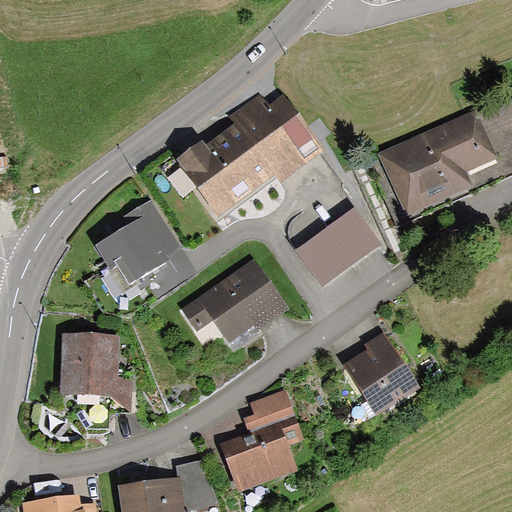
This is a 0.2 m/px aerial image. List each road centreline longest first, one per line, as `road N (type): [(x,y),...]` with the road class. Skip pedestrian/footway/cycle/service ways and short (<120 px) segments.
road 1 (residential): [(0,462),(93,461),(155,444),(511,207)]
road 2 (tertiary): [(312,0),(229,85),(54,220),(25,270)]
road 3 (tertiary): [(25,270),(0,392)]
